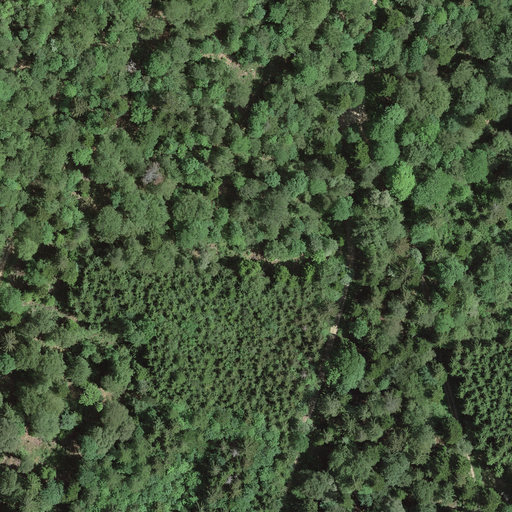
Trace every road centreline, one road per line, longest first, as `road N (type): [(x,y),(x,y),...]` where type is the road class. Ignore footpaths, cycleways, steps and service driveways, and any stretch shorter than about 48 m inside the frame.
road 1 (track): [(362,104),(381,185),(415,236),(480,511)]
road 2 (track): [(275,511),(354,264),(343,150),(351,114),(362,104)]
road 3 (track): [(149,0),(21,257),(1,272)]
road 4 (track): [(104,0),(0,279)]
